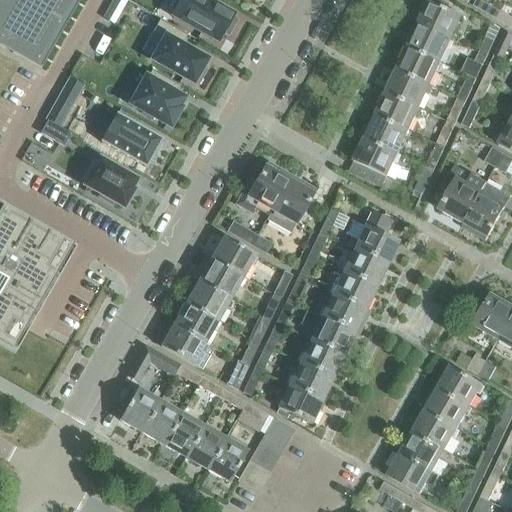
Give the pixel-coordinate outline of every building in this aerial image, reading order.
[(0,0),(0,46),(40,70),(80,0),(0,0)] [(127,1),(125,0),(111,0),(108,6),(120,13),(127,1)] [(181,0),(171,17),(199,33),(217,43),(222,33),(226,36),(227,36),(228,34),(236,21),(231,17),(232,15),(205,0),(181,0)] [(417,24),(451,40),(462,16),(449,10),(451,7),(435,0),(425,0),(418,16),(420,17),(417,24)] [(476,0),(472,7),(495,20),(499,12),(478,0),(476,0)] [(495,20),(511,29),(511,19),(499,12),(495,20)] [(164,38),(151,61),(167,70),(193,85),(194,83),(197,84),(205,71),(202,69),(207,60),(180,45),(186,35),(160,20),(154,32),(164,38)] [(440,62),(451,40),(417,24),(406,47),(440,62)] [(479,53),(487,57),(499,29),(492,25),(479,53)] [(494,54),(502,58),(511,37),(511,36),(504,33),(494,54)] [(429,85),(440,62),(406,47),(395,69),(429,85)] [(468,76),(476,80),(487,57),(479,53),(468,76)] [(483,77),(492,81),(502,58),(494,54),(483,77)] [(418,108),(429,85),(395,69),(385,92),(418,108)] [(146,78),(131,105),(169,126),(171,124),(172,124),(173,123),(171,122),(177,113),(178,114),(178,112),(177,112),(179,109),(177,108),(177,107),(182,99),(173,94),(178,86),(152,71),(147,79),(146,78)] [(457,99),(465,102),(476,80),(468,76),(457,99)] [(473,100),(481,104),(492,81),(483,77),(473,100)] [(69,80),(46,120),(58,128),(82,87),(69,80)] [(385,92),(374,115),(407,131),(418,108),(385,92)] [(446,122),(454,125),(465,102),(457,99),(446,122)] [(481,104),(473,100),(461,126),(469,130),(481,104)] [(117,115),(101,143),(145,168),(161,140),(117,115)] [(374,115),(363,138),(396,154),(403,140),(408,142),(411,134),(407,132),(407,131),(374,115)] [(502,136),(500,135),(495,142),(498,143),(511,151),(511,121),(510,122),(502,136)] [(46,122),(40,134),(62,146),(69,135),(46,122)] [(454,125),(446,122),(436,145),(444,148),(454,125)] [(363,138),(352,161),(347,171),(380,187),(392,162),(397,165),(400,157),(396,155),(396,154),(363,138)] [(444,148),(436,145),(425,167),(433,171),(444,148)] [(494,169),(502,154),(492,149),(484,163),(494,169)] [(511,162),(511,159),(502,154),(494,169),(505,175),(511,162)] [(99,160),(84,186),(100,195),(98,198),(111,206),(113,203),(122,208),(132,191),(130,190),(135,181),(99,160)] [(249,179),(234,205),(250,214),(253,209),(267,217),(290,177),(265,163),(254,182),(249,179)] [(433,171),(425,167),(414,191),(422,195),(433,171)] [(467,183),(457,177),(438,209),(463,223),(481,191),(482,192),(486,184),(483,182),(483,183),(471,176),(467,183)] [(290,177),(267,217),(265,220),(289,234),(314,191),(290,177)] [(481,191),(463,223),(487,237),(510,197),(486,184),(482,192),(481,191)] [(338,215),(329,211),(318,233),(327,237),(338,215)] [(371,212),(357,241),(354,240),(350,248),(353,249),(385,265),(397,241),(384,235),(389,225),(388,220),(371,212)] [(0,336),(10,342),(11,341),(62,251),(0,215),(0,336)] [(226,233),(249,247),(256,236),(232,223),(226,233)] [(327,237),(318,233),(308,256),(316,260),(327,237)] [(271,245),(256,236),(249,247),(265,255),(271,245)] [(223,237),(210,260),(241,277),(254,255),(223,237)] [(353,249),(346,264),(343,263),(340,271),(342,272),(375,287),(385,265),(353,249)] [(316,260),(308,256),(297,278),(305,282),(316,260)] [(197,281),(228,299),(241,277),(210,260),(197,281)] [(292,276),(283,272),(272,295),(280,299),(292,276)] [(378,289),(375,287),(342,272),(331,295),(364,310),(367,312),(378,289)] [(305,282),(297,278),(286,301),(294,305),(305,282)] [(185,303),(216,321),(228,299),(197,281),(185,303)] [(472,326),(497,340),(511,312),(511,306),(491,294),(472,326)] [(280,299),(272,295),(261,318),(269,322),(280,299)] [(331,295),(324,310),(321,308),(318,316),(321,317),(353,333),(364,310),(331,295)] [(294,305),(286,301),(275,324),(283,328),(294,305)] [(211,330),(216,332),(220,325),(215,322),(216,321),(185,303),(172,325),(203,343),(211,330)] [(511,312),(497,340),(511,348),(511,312)] [(321,317),(313,332),(311,331),(307,339),(310,340),(342,356),(353,333),(321,317)] [(250,341),(259,345),(269,322),(261,318),(250,341)] [(264,346),(272,350),(283,328),(275,324),(264,346)] [(163,340),(161,339),(158,345),(160,346),(159,348),(201,372),(213,350),(202,344),(203,343),(172,325),(163,340)] [(310,340),(303,355),(300,353),(296,361),(299,363),(331,378),(342,356),(310,340)] [(239,364),(248,368),(259,345),(250,341),(239,364)] [(143,346),(124,378),(136,385),(155,352),(143,346)] [(253,369),(262,373),(272,350),(264,346),(253,369)] [(157,354),(152,362),(174,374),(179,366),(157,354)] [(467,371),(473,360),(461,354),(455,364),(467,371)] [(467,371),(476,376),(484,362),(475,357),(473,360),(467,371)] [(484,362),(476,376),(488,382),(496,368),(484,362)] [(299,363),(292,378),(289,376),(285,384),(288,386),(320,401),(331,378),(299,363)] [(248,368),(239,364),(228,388),(236,392),(248,368)] [(200,378),(179,366),(174,374),(196,386),(200,378)] [(437,389),(468,407),(481,384),(450,366),(437,389)] [(262,373),(253,369),(242,393),(250,397),(262,373)] [(200,378),(196,386),(217,399),(222,391),(200,378)] [(288,386),(277,409),(309,424),(320,401),(288,386)] [(136,389),(118,421),(140,433),(158,402),(136,389)] [(463,416),(467,418),(472,410),(468,408),(468,407),(437,389),(424,410),(456,429),(463,416)] [(222,391),(217,399),(239,411),(244,403),(222,391)] [(499,424),(507,428),(511,417),(511,402),(510,401),(499,424)] [(180,414),(158,402),(140,433),(162,446),(180,414)] [(244,403),(239,411),(261,424),(266,416),(244,403)] [(456,429),(424,410),(412,432),(443,450),(456,429)] [(180,414),(162,446),(184,458),(202,426),(180,414)] [(272,420),(267,430),(286,441),(292,431),(272,420)] [(488,447),(496,451),(507,428),(499,424),(488,447)] [(205,470),(223,439),(202,426),(184,458),(205,470)] [(286,441),(267,430),(260,440),(280,452),(286,441)] [(511,431),(502,453),(510,457),(511,452),(511,431)] [(412,432),(399,454),(431,472),(443,450),(412,432)] [(246,451),(223,439),(205,470),(228,483),(246,451)] [(280,452),(260,440),(254,451),(274,462),(280,452)] [(477,470),(485,474),(496,451),(488,447),(477,470)] [(254,451),(248,461),(269,472),(274,462),(254,451)] [(491,475),(499,479),(510,457),(502,453),(491,475)] [(431,472),(399,454),(386,476),(418,495),(424,484),(432,488),(439,477),(431,472)] [(263,483),(269,472),(248,461),(242,471),(263,483)] [(466,492),(474,496),(485,474),(477,470),(466,492)] [(256,494),(263,483),(242,471),(236,482),(256,494)] [(480,498),(488,502),(499,479),(491,475),(480,498)] [(379,491),(401,503),(406,496),(384,483),(379,491)] [(466,511),(474,496),(466,492),(456,511),(466,511)] [(401,503),(416,511),(425,511),(428,508),(406,496),(401,503)] [(483,511),(488,502),(480,498),(474,511),(476,511),(483,511)]
